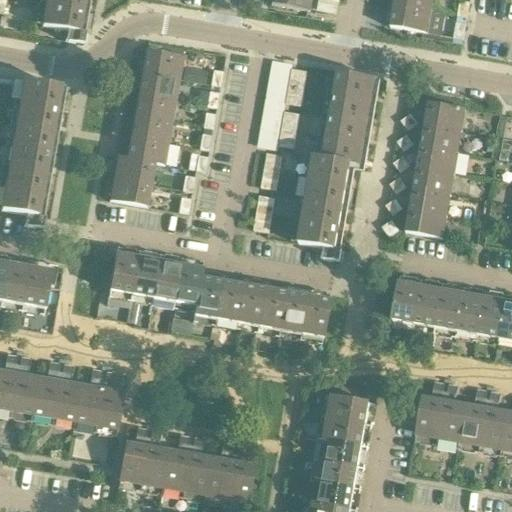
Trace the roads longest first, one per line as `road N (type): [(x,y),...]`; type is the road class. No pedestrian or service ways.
road 1 (residential): [(511,283),(431,270),(321,280),(229,264),(231,248)]
road 2 (residential): [(266,41),(147,21),(127,27),(87,71),(0,57)]
road 3 (residential): [(231,248),(266,41)]
road 4 (residential): [(511,84),(345,56)]
road 5 (residential): [(81,221),(231,248)]
road 6 (residential): [(392,511),(371,508),(394,399)]
